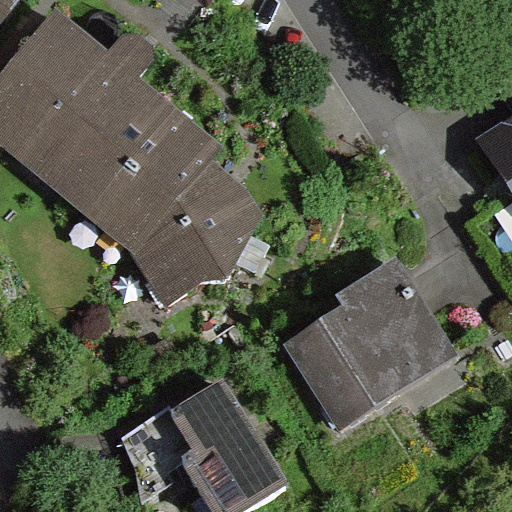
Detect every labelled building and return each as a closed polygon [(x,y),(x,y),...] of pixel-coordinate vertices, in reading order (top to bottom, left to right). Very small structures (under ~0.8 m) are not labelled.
[(0,0),(0,14),(12,0),(0,0)] [(0,138),(93,208),(175,113),(137,82),(155,63),(153,47),(146,41),(141,37),(122,38),(108,52),(58,16),(0,95),(0,138)] [(511,35),(476,60),(511,112),(511,35)] [(175,113),(93,208),(137,247),(170,302),(199,281),(224,273),(258,217),(231,186),(207,164),(220,148),(175,113)] [(511,125),(489,140),(511,176),(511,125)] [(439,364),(381,272),(272,341),(330,433),(439,364)] [(167,339),(147,350),(162,378),(182,368),(167,339)] [(254,511),(291,489),(223,383),(168,418),(194,459),(180,468),(208,511),(254,511)]
